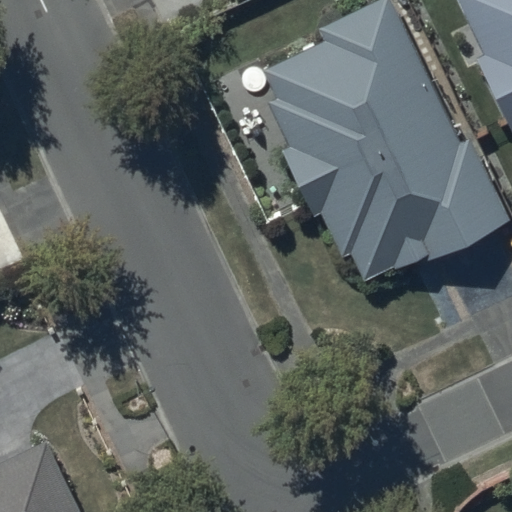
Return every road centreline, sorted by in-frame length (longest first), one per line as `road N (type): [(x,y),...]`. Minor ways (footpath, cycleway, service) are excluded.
road 1 (residential): [(38,0),(276,511)]
road 2 (residential): [(277,511),(511,397)]
